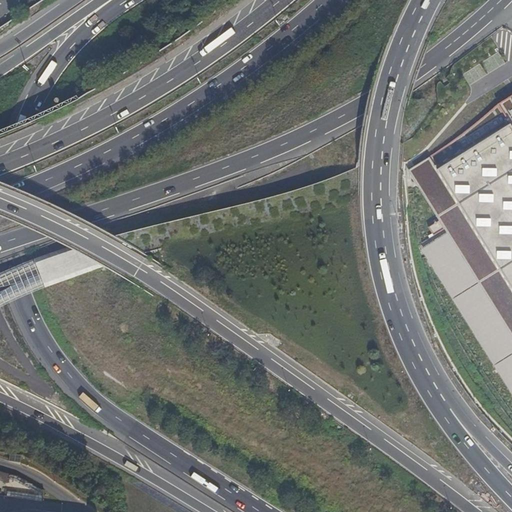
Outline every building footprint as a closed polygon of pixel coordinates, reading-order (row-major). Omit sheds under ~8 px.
[(511,96),(502,103),(511,118),(511,96)] [(511,126),(440,172),(511,285),(511,126)] [(511,285),(440,172),(431,158),(410,171),(449,232),(511,332),(511,285)] [(511,332),(449,232),(420,251),(511,396),(511,332)] [(46,285),(47,287),(78,275),(106,266),(91,257),(71,246),(36,259),(37,261),(40,269),(42,273),(43,277),(46,285)] [(20,456),(8,454),(7,461),(19,463),(20,456)] [(0,482),(8,484),(10,473),(0,471),(0,482)]
